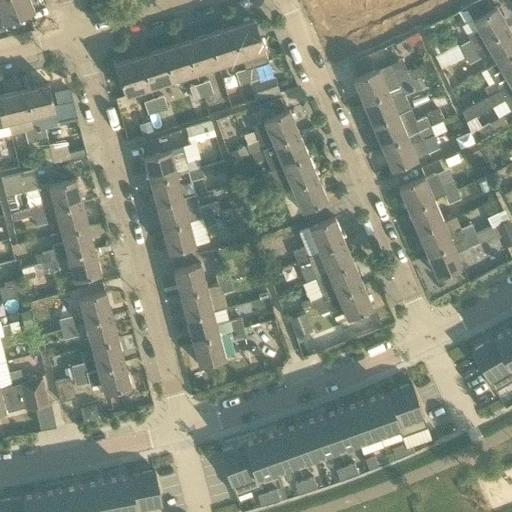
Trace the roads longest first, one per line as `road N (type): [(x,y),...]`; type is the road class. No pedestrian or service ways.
road 1 (residential): [(184,433),(79,37)]
road 2 (residential): [(432,342),(285,0)]
road 3 (residential): [(184,433),(308,395),(432,342)]
road 4 (residential): [(0,474),(184,433)]
road 5 (residential): [(79,37),(208,0)]
